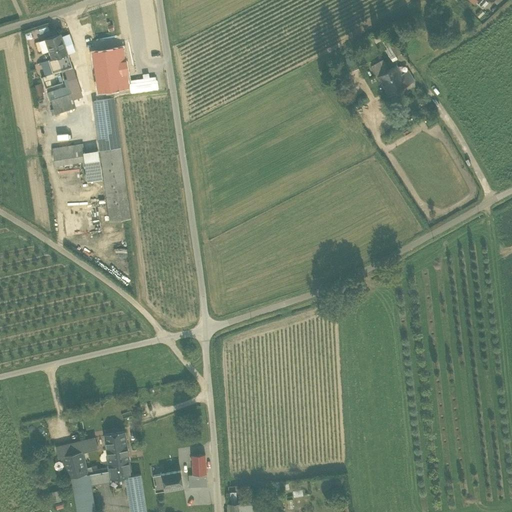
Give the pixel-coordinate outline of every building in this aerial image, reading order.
[(53,59),(68,53),(62,36),(60,33),(45,39),(52,59),(53,59)] [(69,33),(62,36),(68,53),(75,51),(69,33)] [(389,43),(396,54),(402,51),(395,40),(389,43)] [(128,85),(122,49),(116,50),(121,86),(128,85)] [(94,53),(100,89),(121,86),(116,50),(94,53)] [(68,53),(53,59),(57,72),(64,69),(72,67),(72,66),(68,53)] [(372,65),(378,76),(382,74),(376,63),(372,65)] [(378,76),(388,96),(407,84),(401,72),(397,65),(382,74),(378,76)] [(51,99),(55,114),(75,107),(73,100),(82,97),(72,66),(72,67),(64,69),(72,92),(51,99)] [(326,72),(333,83),(341,77),(334,67),(326,72)] [(401,72),(407,84),(413,81),(406,69),(401,72)] [(93,101),(96,120),(116,118),(113,98),(93,101)] [(104,149),(120,147),(116,118),(96,120),(100,146),(104,146),(104,149)] [(85,161),(86,172),(101,169),(98,150),(87,152),(86,143),(52,148),(55,165),(85,161)] [(100,150),(110,222),(130,219),(120,147),(104,149),(100,150)] [(102,181),(101,169),(86,172),(87,183),(102,181)] [(104,434),(108,464),(129,461),(125,431),(104,434)] [(95,438),(82,441),(85,451),(97,448),(95,438)] [(81,452),(82,452),(79,442),(56,447),(58,457),(60,457),(62,457),(62,456),(81,451),(81,452)] [(86,468),(81,452),(81,451),(62,456),(62,457),(68,478),(72,477),(72,476),(87,473),(86,468)] [(192,455),(193,475),(198,474),(206,474),(205,454),(192,455)] [(131,475),(129,461),(108,464),(109,467),(109,470),(109,471),(110,478),(111,478),(125,476),(131,475)] [(180,470),(162,474),(164,490),(183,487),(180,470)] [(111,480),(111,478),(110,478),(109,471),(93,474),(89,474),(90,483),(91,483),(111,480)] [(76,502),(77,511),(95,511),(91,483),(90,483),(89,474),(87,475),(87,473),(72,476),(72,477),(76,502)] [(125,476),(130,511),(146,511),(141,474),(131,475),(125,476)] [(156,492),(164,490),(162,474),(153,475),(156,492)] [(198,484),(198,486),(206,486),(206,474),(198,474),(198,484)] [(59,490),(49,492),(51,502),(61,500),(59,490)] [(241,503),(240,511),(254,511),(254,505),(251,502),(241,503)] [(240,511),(241,503),(229,503),(228,511),(240,511)]
